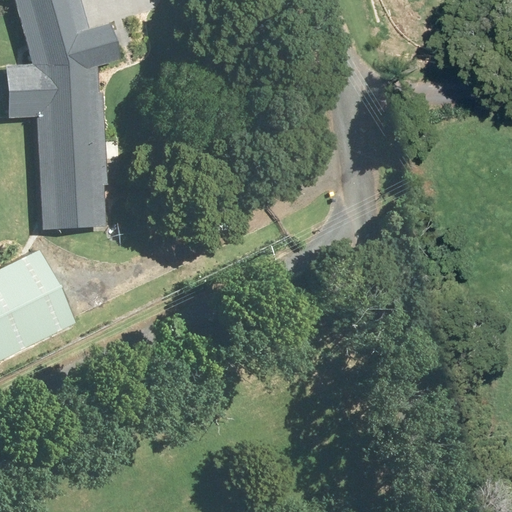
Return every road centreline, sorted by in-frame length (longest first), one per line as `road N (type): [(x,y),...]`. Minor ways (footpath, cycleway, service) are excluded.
road 1 (residential): [(320,0),(391,357),(442,511)]
road 2 (unknown): [(334,62),(407,80),(511,77)]
